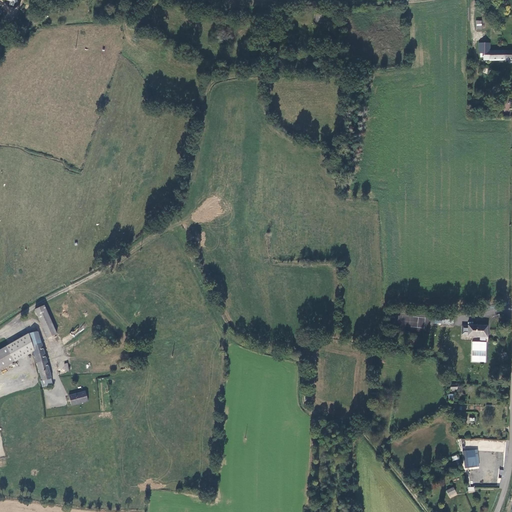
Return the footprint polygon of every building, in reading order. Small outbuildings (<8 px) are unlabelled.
[(511,52),(500,52),(500,47),(490,47),(490,52),(490,60),(490,61),(511,60),(511,52)] [(57,332),(44,304),(36,309),(48,337),(57,332)] [(455,316),(443,315),(442,324),(455,325),(455,316)] [(487,338),(488,328),(470,327),(469,337),(487,338)] [(41,341),(38,329),(29,331),(30,332),(32,343),(41,341)] [(30,332),(0,348),(0,368),(34,350),(32,343),(30,332)] [(41,341),(32,343),(34,350),(40,369),(39,370),(41,377),(40,377),(42,384),(51,381),(49,376),(51,375),(41,341)] [(132,368),(130,359),(122,362),(124,370),(132,368)] [(70,394),(72,404),(89,400),(86,390),(70,394)] [(463,450),(464,468),(479,467),(478,450),(463,450)]
